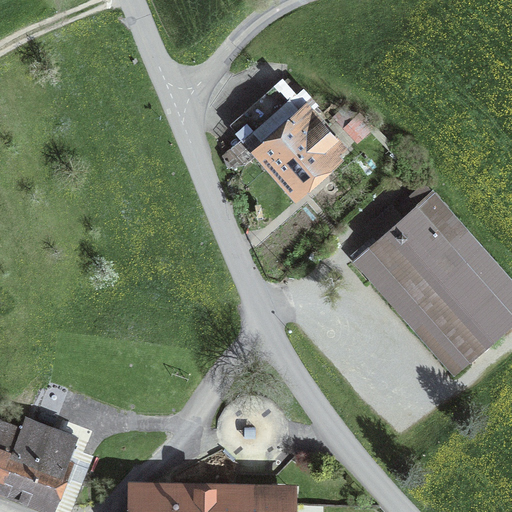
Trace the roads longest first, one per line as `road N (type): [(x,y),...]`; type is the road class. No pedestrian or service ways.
road 1 (unclassified): [(404,511),(339,439),(264,319),(132,0)]
road 2 (track): [(173,100),(254,24),(292,0)]
road 3 (track): [(115,0),(0,48)]
